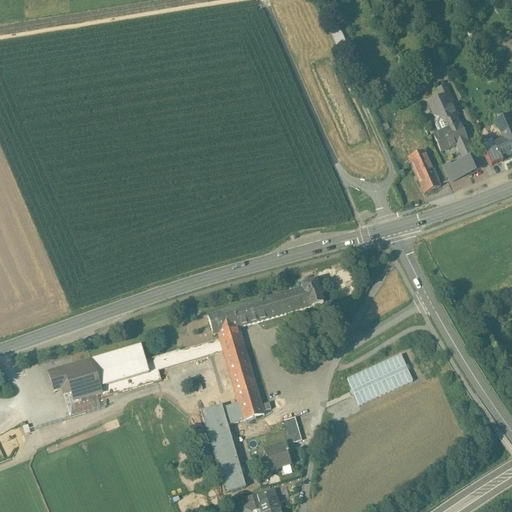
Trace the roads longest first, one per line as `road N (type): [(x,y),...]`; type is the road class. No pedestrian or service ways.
road 1 (tertiary): [(393,227),(195,282),(0,349)]
road 2 (residential): [(264,0),(332,158),(342,175),(378,197),(393,227)]
road 3 (residential): [(428,302),(341,352),(317,421),(303,511)]
road 4 (residential): [(511,437),(428,302)]
road 5 (tertiary): [(511,186),(393,227)]
